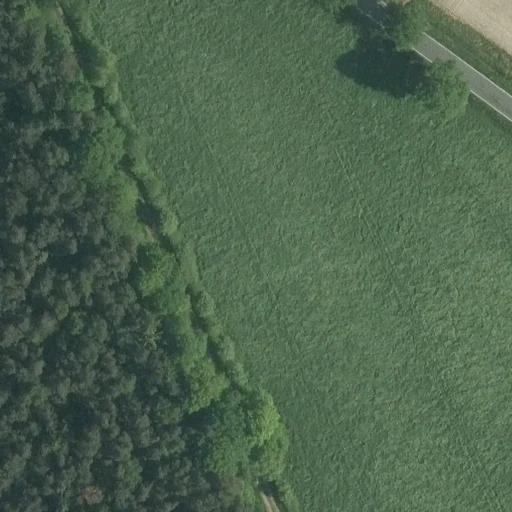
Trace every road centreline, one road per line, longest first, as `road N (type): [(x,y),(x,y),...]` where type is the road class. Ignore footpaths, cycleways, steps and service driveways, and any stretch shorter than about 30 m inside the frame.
road 1 (track): [(56,0),(283,511)]
road 2 (secondary): [(511,113),(356,0)]
